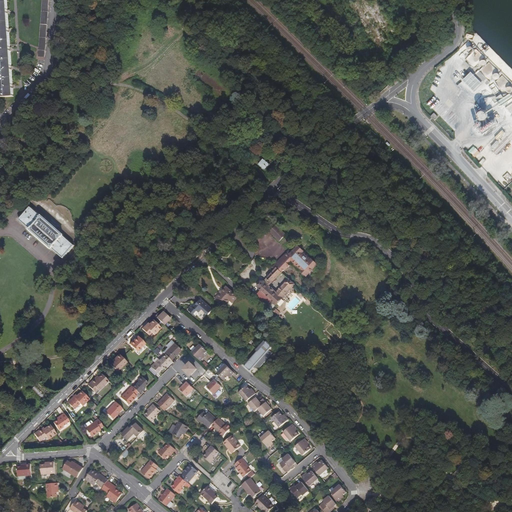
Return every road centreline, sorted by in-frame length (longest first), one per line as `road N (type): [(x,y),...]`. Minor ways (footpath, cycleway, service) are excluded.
road 1 (unclassified): [(274,188),(387,254),(431,317),(511,394)]
road 2 (unclassified): [(0,458),(160,299)]
road 3 (residential): [(318,449),(160,299)]
road 4 (residential): [(0,237),(10,230),(51,267),(45,310),(0,350)]
road 5 (unclassified): [(160,299),(274,188)]
road 6 (tertiary): [(411,112),(511,219)]
road 7 (unclassified): [(274,188),(381,99)]
road 8 (residential): [(52,0),(46,71),(3,122)]
road 9 (residential): [(94,456),(176,367)]
